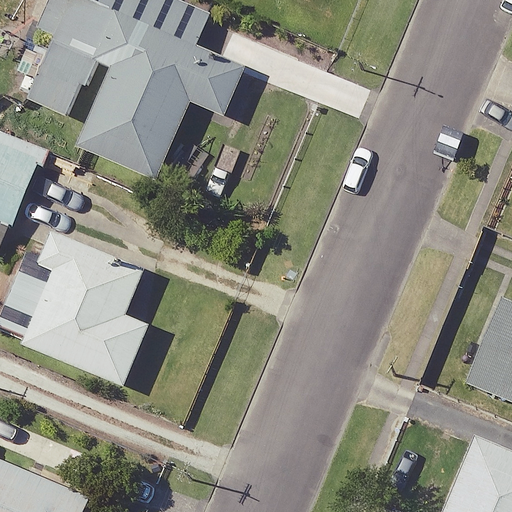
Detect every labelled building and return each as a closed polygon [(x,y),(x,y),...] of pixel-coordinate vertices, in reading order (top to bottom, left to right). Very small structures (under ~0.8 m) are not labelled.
[(27,111),(84,136),(79,148),(154,181),(188,101),(225,117),(245,69),(193,46),(210,7),(194,0),(48,0),(36,30),(58,39),(27,111)] [(53,165),(0,141),(0,262),(7,266),(53,165)] [(153,281),(59,242),(41,287),(27,281),(13,316),(2,343),(134,397),(158,337),(134,327),(153,281)] [(511,303),(499,297),(464,379),(511,399),(511,303)] [(511,511),(511,450),(471,433),(438,511),(511,511)] [(97,511),(98,510),(0,467),(0,511),(97,511)]
